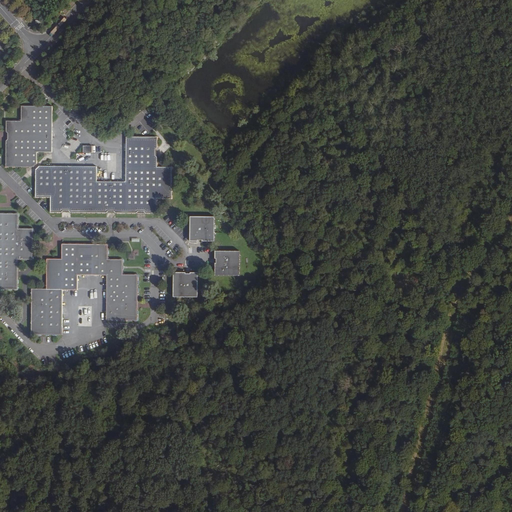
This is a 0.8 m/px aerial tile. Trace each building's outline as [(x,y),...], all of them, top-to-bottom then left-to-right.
[(37,154),(44,154),(52,154),(53,110),(22,109),(22,123),(7,123),(7,168),(33,168),(37,165),(37,154)] [(52,168),(40,168),(36,171),(36,196),(52,196),(52,211),(156,212),(156,198),(172,198),(172,170),(156,170),(157,140),(127,139),(126,184),(96,184),(96,169),(52,168)] [(17,215),(0,214),(0,290),(16,291),(17,261),(31,261),(32,230),(16,230),(17,215)] [(213,243),(214,219),(190,219),(189,243),(213,243)] [(46,290),(31,290),(31,335),(61,335),(62,290),(77,290),(78,275),(107,275),(107,321),(139,321),(139,275),(123,275),(123,260),(108,260),(108,244),(62,244),(62,260),(47,260),(46,290)] [(238,278),(238,254),(215,253),(215,278),(238,278)] [(197,300),(197,275),(174,275),(173,299),(197,300)] [(8,316),(13,311),(9,307),(4,311),(8,316)]
